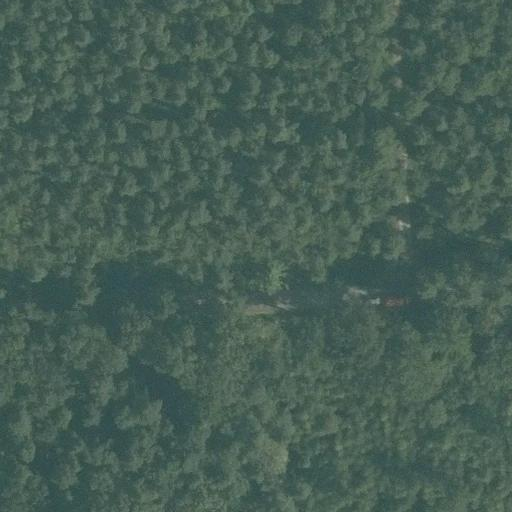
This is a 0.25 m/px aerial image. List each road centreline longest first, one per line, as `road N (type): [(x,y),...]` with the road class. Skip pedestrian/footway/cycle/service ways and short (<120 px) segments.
road 1 (track): [(0,290),(511,275)]
road 2 (track): [(394,0),(383,278)]
